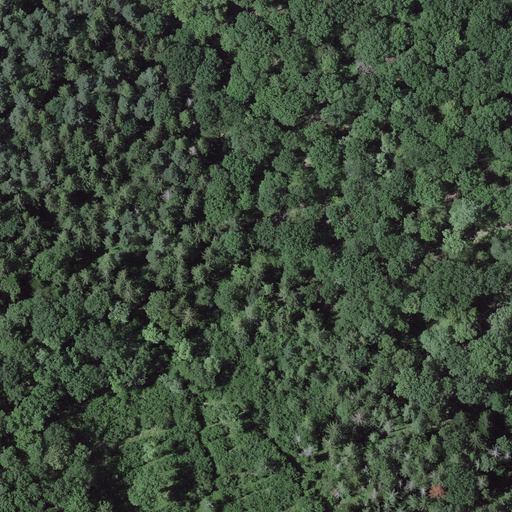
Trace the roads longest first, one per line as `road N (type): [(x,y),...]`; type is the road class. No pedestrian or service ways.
road 1 (track): [(511,223),(424,179),(132,0)]
road 2 (track): [(0,365),(50,403),(117,511)]
